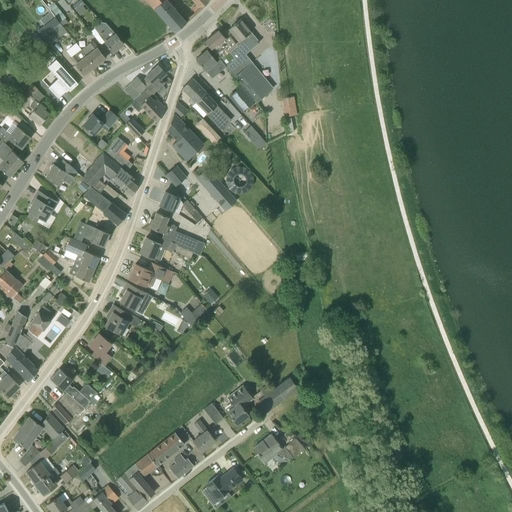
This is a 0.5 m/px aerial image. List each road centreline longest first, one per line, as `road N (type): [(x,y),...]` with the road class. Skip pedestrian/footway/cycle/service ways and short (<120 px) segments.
road 1 (residential): [(0,431),(104,285),(179,73),(174,42)]
road 2 (tertiary): [(0,219),(63,116),(118,71),(174,42)]
road 3 (residential): [(141,511),(267,415)]
